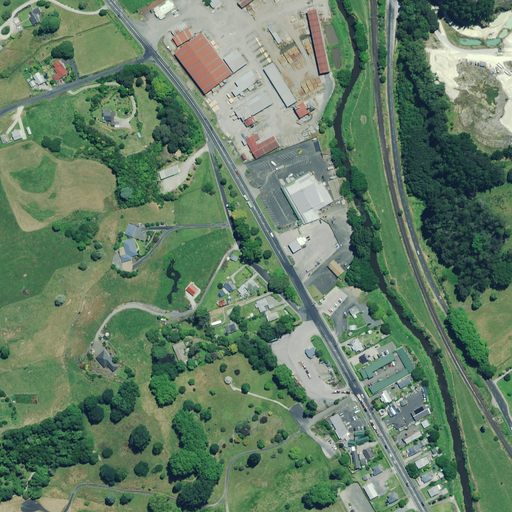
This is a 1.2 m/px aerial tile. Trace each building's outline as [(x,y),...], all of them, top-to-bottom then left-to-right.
[(167,0),(152,11),(158,19),(173,8),(167,0)] [(217,0),(206,0),(212,8),(219,3),(217,0)] [(209,11),(203,2),(200,5),(203,9),(205,8),(208,12),(209,11)] [(41,11),(39,7),(30,12),(32,16),(30,18),(34,26),(41,22),(37,14),(41,11)] [(308,11),(320,73),(329,72),(317,9),(308,11)] [(183,23),(171,30),(174,35),(187,29),(183,23)] [(283,42),(272,26),(268,28),(279,44),(283,42)] [(188,29),(172,37),(177,46),(192,38),(188,29)] [(205,94),(233,73),(202,33),(174,53),(205,94)] [(236,48),(223,58),(233,73),(247,64),(236,48)] [(68,73),(60,60),(54,65),(56,68),(54,69),(58,74),(53,77),(56,82),(68,73)] [(297,101),(273,63),(263,70),(287,107),(297,101)] [(251,70),(235,82),(238,86),(232,91),(236,97),(240,94),(241,96),(243,95),(244,97),(245,96),(242,92),(247,88),(250,91),(256,87),(253,84),(258,80),(251,70)] [(45,82),(39,73),(34,76),(39,85),(45,82)] [(263,92),(245,103),(253,116),(271,105),(263,92)] [(300,108),(295,111),(299,118),(308,113),(303,102),(298,105),(300,108)] [(253,116),(245,103),(234,110),(239,118),(241,117),(247,127),(256,121),(253,116)] [(112,110),(103,110),(103,122),(106,122),(106,121),(112,121),(111,125),(119,126),(119,122),(114,121),(115,115),(116,116),(116,112),(112,111),(112,110)] [(17,131),(16,130),(14,130),(14,131),(12,132),(15,140),(22,138),(20,130),(17,131)] [(245,139),(256,159),(279,146),(273,136),(257,145),(255,141),(260,138),(257,134),(253,136),(252,136),(245,139)] [(176,166),(157,172),(159,179),(178,173),(176,166)] [(311,171),(282,187),(303,223),(317,218),(313,211),(328,203),(311,171)] [(125,234),(133,237),(137,226),(139,227),(140,224),(136,222),(135,226),(129,224),(126,232),(125,234)] [(288,244),(293,254),(301,249),(300,247),(305,244),(305,242),(307,241),(305,237),(302,238),(301,237),(288,244)] [(138,255),(134,239),(123,242),(126,254),(121,256),(123,262),(132,260),(131,257),(138,255)] [(326,266),(339,278),(345,272),(332,260),(326,266)] [(236,288),(230,281),(223,286),(229,293),(236,288)] [(238,290),(241,294),(242,294),(240,295),(243,297),(244,296),(243,295),(246,293),(245,292),(246,291),(245,290),(246,289),(248,291),(250,294),(250,293),(251,294),(258,288),(256,286),(254,287),(251,284),(248,286),(245,283),(238,290)] [(186,290),(193,296),(199,290),(191,284),(186,290)] [(269,305),(266,298),(257,302),(257,304),(255,305),(257,308),(259,307),(261,313),(266,311),(264,307),(269,305)] [(357,307),(350,311),(352,315),(359,311),(357,307)] [(271,314),(270,311),(265,312),(269,322),(280,318),(277,312),(271,314)] [(237,330),(235,324),(229,326),(229,325),(225,326),(228,333),(237,330)] [(357,339),(355,341),(355,342),(352,344),(353,346),(352,347),(354,350),(355,350),(357,352),(360,350),(360,351),(363,349),(361,345),(364,344),(366,348),(369,346),(366,342),(369,340),(370,343),(373,341),(371,337),(365,340),(364,338),(362,339),(363,341),(360,343),(357,339)] [(186,349),(184,342),(173,346),(179,363),(186,360),(185,357),(182,350),(186,349)] [(367,389),(371,394),(414,370),(400,346),(394,350),(404,368),(367,389)] [(308,349),(305,350),(309,357),(310,357),(311,359),(314,357),(313,355),(317,353),(314,347),(309,350),(308,349)] [(105,349),(95,357),(104,368),(107,365),(113,371),(119,366),(105,349)] [(391,353),(359,371),(364,380),(373,375),(371,371),(393,358),(391,353)] [(370,360),(366,354),(359,357),(360,359),(359,360),(361,362),(362,361),(363,364),(370,360)] [(411,383),(408,378),(400,383),(399,381),(397,382),(401,389),(411,383)] [(384,394),(381,396),(382,398),(380,399),(382,402),(383,401),(385,404),(389,401),(390,402),(394,400),(391,394),(389,395),(386,391),(383,392),(384,394)] [(407,398),(399,402),(402,407),(410,403),(407,398)] [(399,412),(394,404),(391,405),(392,407),(387,409),(391,417),(399,412)] [(422,404),(408,413),(413,422),(428,413),(422,404)] [(347,432),(337,413),(329,417),(339,436),(347,432)] [(405,425),(402,419),(393,423),(396,429),(405,425)] [(430,425),(427,420),(421,423),(425,428),(430,425)] [(416,433),(413,430),(407,433),(408,435),(403,438),(406,444),(420,437),(419,435),(421,433),(420,431),(416,433)] [(357,441),(357,445),(364,444),(364,443),(369,442),(369,437),(366,437),(366,431),(355,432),(355,433),(356,441),(357,441)] [(426,445),(424,441),(406,450),(410,457),(423,450),(421,447),(426,445)] [(372,450),(370,448),(363,451),(368,461),(373,459),(372,457),(375,456),(373,453),(375,453),(373,449),(372,450)] [(425,460),(424,458),(415,462),(419,469),(429,464),(427,460),(425,460)] [(383,471),(379,465),(373,468),(374,471),(371,472),(372,474),(373,473),(374,475),(383,471)] [(432,476),(430,472),(421,476),(422,478),(421,479),(423,481),(424,481),(425,483),(432,479),(431,477),(432,476)] [(378,496),(372,483),(364,488),(371,500),(378,496)] [(441,489),(439,485),(428,491),(432,497),(439,493),(438,491),(441,489)] [(397,493),(396,494),(395,492),(388,496),(390,499),(388,499),(390,503),(398,499),(397,497),(399,496),(397,493)]
